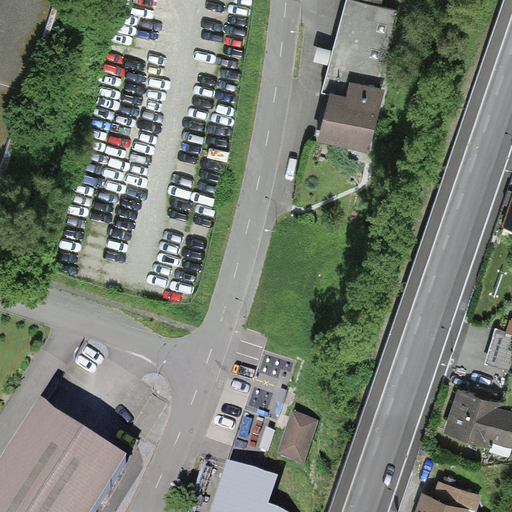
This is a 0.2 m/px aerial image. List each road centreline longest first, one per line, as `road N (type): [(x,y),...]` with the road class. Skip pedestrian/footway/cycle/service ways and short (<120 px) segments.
road 1 (residential): [(283,0),(247,224),(193,402),(142,511)]
road 2 (primary): [(363,511),(511,74)]
